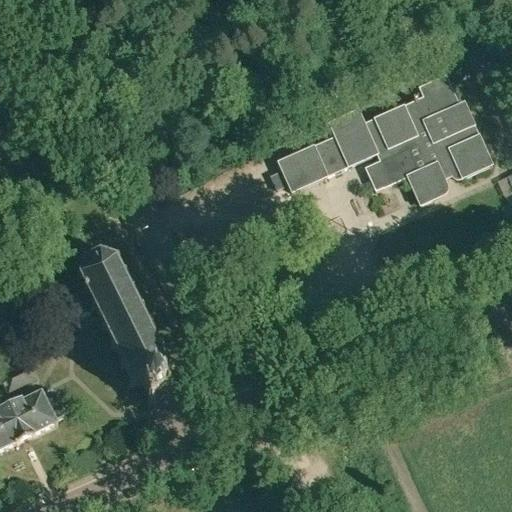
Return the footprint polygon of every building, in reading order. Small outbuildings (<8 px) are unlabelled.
[(473,53),(511,133),(511,90),(490,44),(473,53)] [(407,179),(420,209),(444,198),(446,196),(447,194),(448,190),(447,188),(442,177),(446,175),(450,174),(452,180),(453,180),(455,182),(459,182),(461,182),(492,168),(464,105),(459,108),(446,79),(419,91),(423,101),(364,127),(358,113),(329,126),(335,140),(278,165),(280,168),(286,182),(292,195),(377,157),(380,165),(409,152),(419,174),(407,179)] [(280,168),(269,173),(275,187),(286,182),(280,168)] [(152,407),(154,410),(157,408),(155,406),(163,402),(171,399),(173,401),(176,399),(174,395),(178,393),(176,390),(173,391),(169,381),(170,381),(172,374),(170,371),(174,368),(172,365),(169,366),(162,351),(165,349),(163,346),(160,348),(152,332),(155,330),(154,327),(150,329),(143,313),(146,311),(144,309),(141,310),(133,293),(136,291),(134,289),(132,290),(126,279),(129,277),(127,274),(124,276),(118,264),(121,260),(118,258),(115,261),(103,257),(103,253),(101,253),(100,257),(89,263),(85,261),(84,265),(87,266),(80,277),(76,277),(76,281),(80,282),(82,286),(62,297),(66,305),(62,307),(71,326),(92,315),(91,314),(95,312),(103,329),(99,331),(101,335),(105,332),(113,348),(110,350),(112,353),(115,351),(122,367),(119,369),(121,373),(124,371),(132,386),(127,388),(129,391),(137,387),(138,390),(143,387),(150,403),(147,405),(149,409),(152,407)] [(1,380),(9,396),(37,382),(29,366),(1,380)] [(0,416),(0,454),(58,426),(56,422),(63,419),(65,414),(55,393),(50,392),(43,396),(43,395),(0,416)]
